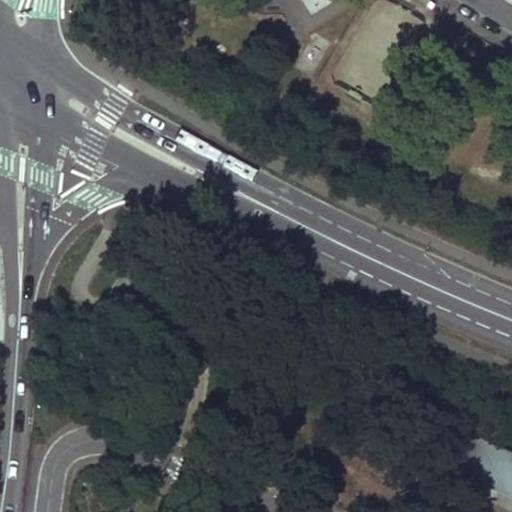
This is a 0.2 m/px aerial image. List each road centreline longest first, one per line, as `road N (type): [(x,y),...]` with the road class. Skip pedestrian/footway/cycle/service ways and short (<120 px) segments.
road 1 (primary): [(511,303),(259,188),(44,61)]
road 2 (primary): [(167,178),(511,337)]
road 3 (residential): [(289,511),(142,442),(107,439),(65,450),(47,511)]
road 4 (tertiary): [(19,299),(0,511)]
road 5 (primary): [(35,98),(94,141),(167,178)]
road 6 (primary): [(38,234),(116,185),(167,178)]
road 7 (tertiary): [(38,234),(35,98)]
